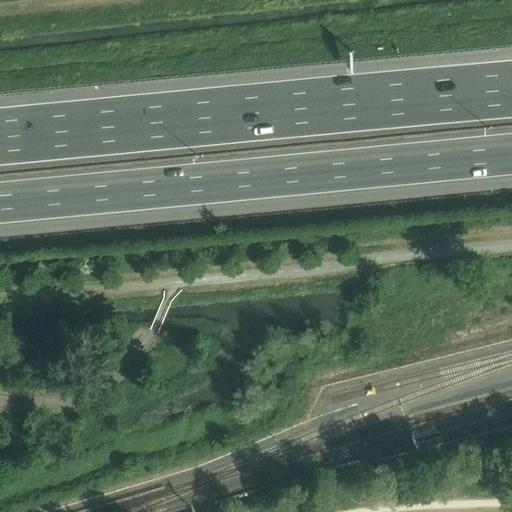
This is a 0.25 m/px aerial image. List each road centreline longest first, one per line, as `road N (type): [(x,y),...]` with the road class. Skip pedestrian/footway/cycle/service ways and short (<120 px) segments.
road 1 (motorway): [(0,203),(511,155)]
road 2 (motorway): [(511,99),(0,145)]
